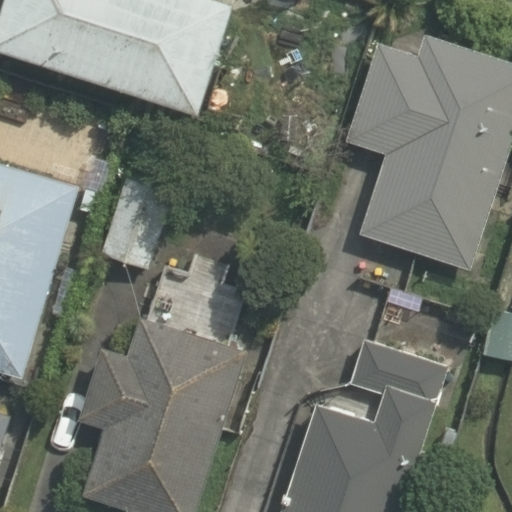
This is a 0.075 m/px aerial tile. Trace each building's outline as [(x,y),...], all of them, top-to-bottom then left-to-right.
[(8,0),(0,30),(0,49),(205,109),(236,0),(8,0)] [(511,144),(511,57),(425,30),(416,59),(375,46),(344,141),(395,157),(369,236),(472,269),(511,144)] [(86,185),(0,157),(0,372),(24,381),(86,185)] [(174,183),(130,170),(105,254),(149,267),(174,183)] [(511,306),(492,301),(477,351),(511,361),(511,306)] [(192,511),(248,346),(145,312),(137,336),(109,327),(79,415),(115,427),(91,498),(133,511),(192,511)] [(350,383),(391,395),(383,421),(322,402),(289,511),(403,511),(448,361),(364,336),(350,383)] [(0,464),(19,407),(0,400),(0,464)]
